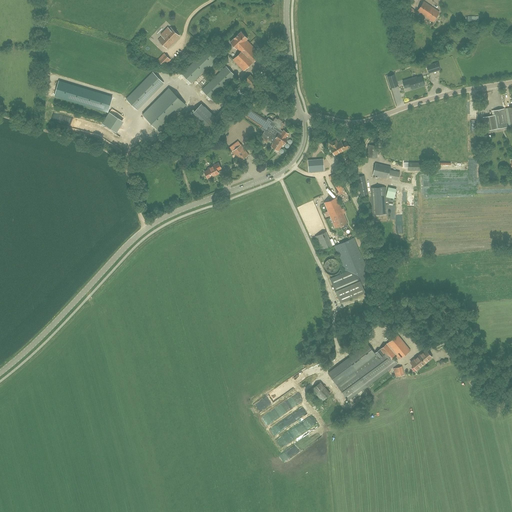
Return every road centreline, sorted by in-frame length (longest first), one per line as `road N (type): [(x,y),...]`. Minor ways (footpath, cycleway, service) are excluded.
road 1 (tertiary): [(0,373),(146,228),(290,163),(302,143),(301,117)]
road 2 (unclassified): [(376,321),(370,238),(310,117)]
road 3 (tertiary): [(511,83),(352,124),(310,117)]
road 4 (track): [(376,307),(435,302),(469,365),(511,390)]
